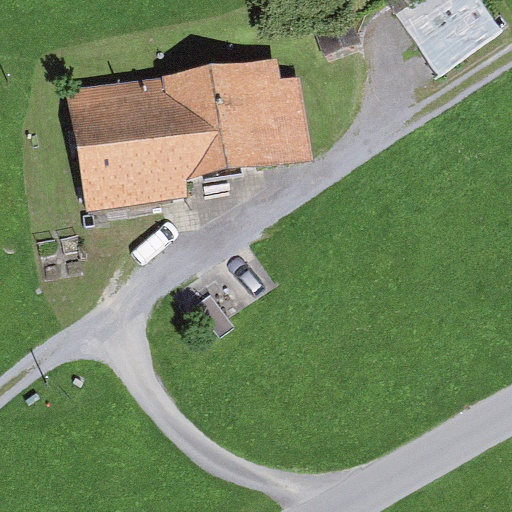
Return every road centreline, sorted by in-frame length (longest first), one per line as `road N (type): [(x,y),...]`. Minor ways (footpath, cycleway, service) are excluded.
road 1 (track): [(0,394),(511,64)]
road 2 (track): [(366,505),(282,491),(172,429),(100,326)]
road 3 (tertiary): [(511,424),(354,511)]
